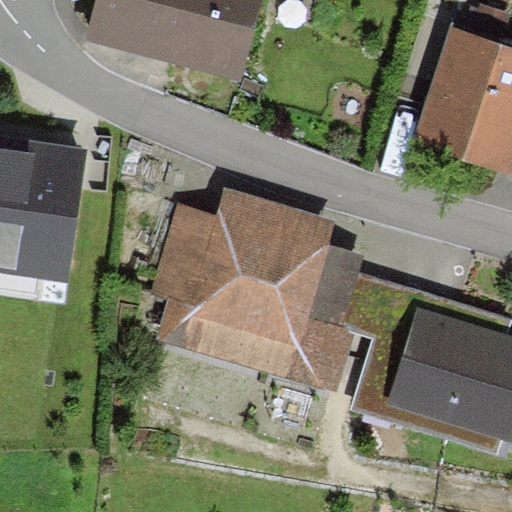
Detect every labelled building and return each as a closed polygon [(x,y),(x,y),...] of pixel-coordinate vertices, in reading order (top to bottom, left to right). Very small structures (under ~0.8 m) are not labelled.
[(101,0),(90,42),(244,83),(266,0),(101,0)] [(511,45),(454,28),(418,149),(511,177),(511,45)] [(57,134),(0,126),(0,270),(71,279),(88,148),(56,144),(57,134)] [(362,275),(366,260),(331,250),(340,220),(229,188),(221,216),(179,204),(152,297),(175,303),(164,343),(334,392),(352,332),(346,330),(362,275)] [(511,338),(508,337),(511,324),(511,322),(362,275),(346,330),(352,332),(379,339),(353,411),(503,459),(511,429),(511,338)]
